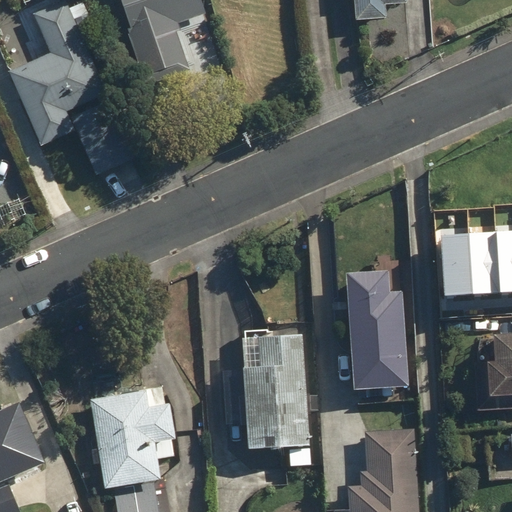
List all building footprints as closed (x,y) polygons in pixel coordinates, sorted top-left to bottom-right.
[(55,51),(13,70),(46,145),(79,131),(102,181),(150,159),(80,0),(78,0),(40,17),(55,51)] [(212,0),(121,0),(149,82),(194,67),(179,24),(217,12),(212,0)] [(361,0),(362,21),(392,20),(392,3),(412,2),(412,0),(361,0)] [(241,116),(226,70),(182,84),(197,130),(241,116)] [(511,234),(443,238),(446,297),(511,293),(511,234)] [(390,267),(353,269),(358,386),(414,384),(410,288),(391,289),(390,267)] [(304,330),(248,334),(256,447),(311,443),(304,330)] [(479,342),(478,405),(511,404),(511,330),(499,330),(499,342),(479,342)] [(179,386),(97,397),(108,484),(169,476),(164,440),(186,438),(179,386)] [(0,477),(51,455),(26,399),(0,410),(0,477)] [(421,511),(418,429),(369,431),(370,468),(362,469),(363,483),(355,484),(356,511),(421,511)] [(511,429),(487,431),(489,480),(511,479),(511,429)] [(0,511),(15,511),(28,506),(16,481),(0,488),(0,511)] [(169,511),(165,493),(120,504),(122,511),(169,511)]
